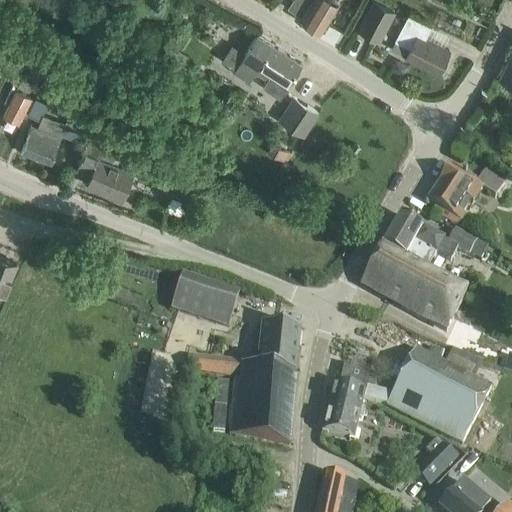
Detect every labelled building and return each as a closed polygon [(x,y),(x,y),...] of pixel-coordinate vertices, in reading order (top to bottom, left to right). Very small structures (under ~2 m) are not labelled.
[(310,0),(291,0),(288,7),(301,15),(310,0)] [(314,0),(313,3),(302,20),(320,31),(330,14),(338,1),(335,0),(314,0)] [(375,0),(370,0),(356,30),(380,41),(396,10),(375,0)] [(409,47),(405,55),(438,72),(449,50),(425,37),(431,25),(407,13),(394,39),(409,47)] [(233,46),(223,63),(232,69),(232,71),(249,81),(252,76),(256,69),(268,76),(262,86),(280,97),(284,90),(289,83),(291,80),(302,63),(271,44),(271,45),(255,34),(244,53),(233,46)] [(511,50),(498,77),(511,84),(511,50)] [(15,91),(12,98),(3,116),(18,123),(30,98),(15,91)] [(294,96),(279,119),(302,135),(318,111),(294,96)] [(47,105),(34,99),(27,113),(39,119),(47,105)] [(31,125),(28,134),(20,152),(51,164),(62,136),(76,141),(87,117),(70,110),(60,136),(31,125)] [(0,140),(7,143),(14,122),(1,117),(0,120),(0,140)] [(273,124),(266,132),(281,145),(288,137),(273,124)] [(89,139),(84,150),(77,168),(90,174),(86,183),(121,198),(133,171),(99,157),(103,146),(89,139)] [(432,211),(449,221),(458,226),(465,216),(461,213),(469,201),(473,203),(482,189),(495,197),(504,183),(484,170),(475,183),(449,166),(439,181),(440,182),(427,201),(435,206),(432,211)] [(168,174),(161,193),(175,198),(181,178),(168,174)] [(450,261),(457,248),(446,243),(447,241),(443,239),(442,240),(400,216),(383,246),(426,270),(426,269),(435,253),(450,261)] [(446,243),(457,248),(480,260),(486,248),(453,230),(447,241),(446,243)] [(361,286),(379,295),(426,322),(446,333),(468,293),(459,288),(426,269),(426,270),(383,246),(361,286)] [(16,263),(0,256),(0,291),(4,293),(16,263)] [(182,274),(171,308),(228,326),(239,292),(182,274)] [(500,309),(505,299),(485,288),(479,298),(500,309)] [(250,442),(288,446),(300,328),(262,324),(258,363),(187,355),(185,373),(232,378),(226,440),(250,442)] [(333,384),(329,403),(360,410),(363,398),(387,404),(387,405),(462,444),(490,389),(415,350),(393,393),(366,387),(370,371),(353,367),(345,365),(342,379),(340,385),(333,384)] [(224,432),(228,383),(216,382),(212,431),(224,432)] [(364,411),(360,410),(329,403),(321,434),(354,442),(359,420),(362,421),(364,411)] [(436,440),(425,450),(431,457),(415,473),(428,487),(456,460),(436,440)] [(484,480),(486,478),(501,489),(509,479),(495,467),(474,450),(460,469),(468,475),(472,470),(484,480)] [(315,511),(352,511),(358,486),(344,479),(323,475),(315,511)] [(511,511),(505,506),(500,511),(495,511),(489,507),(461,483),(452,495),(451,494),(439,509),(442,511),(511,511)]
